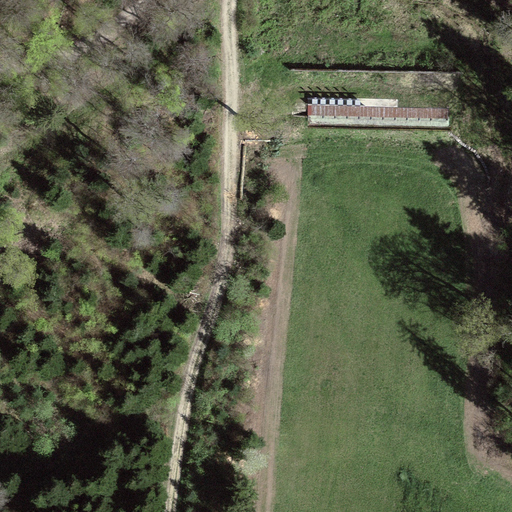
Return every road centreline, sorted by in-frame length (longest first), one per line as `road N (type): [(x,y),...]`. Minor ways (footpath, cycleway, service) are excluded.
road 1 (track): [(229,0),(224,270),(180,425),(171,511)]
road 2 (track): [(0,68),(98,43),(149,0)]
